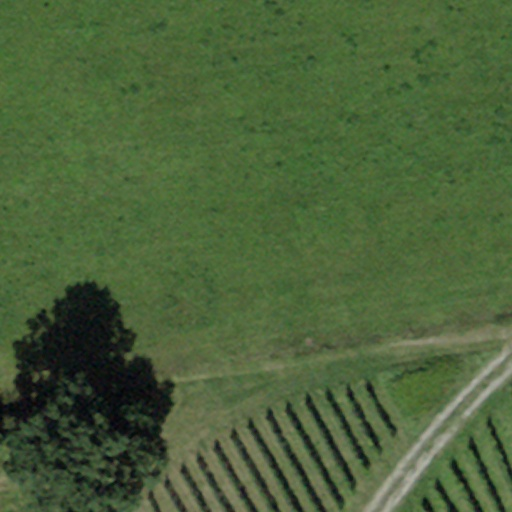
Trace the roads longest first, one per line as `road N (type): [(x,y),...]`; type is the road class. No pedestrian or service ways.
road 1 (track): [(196,368),(511,329)]
road 2 (track): [(380,511),(391,488),(511,382)]
